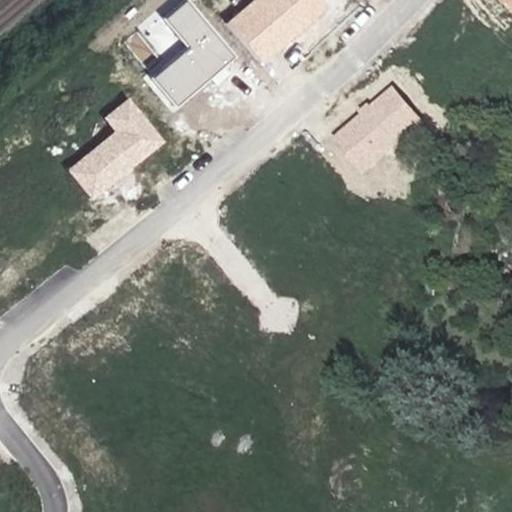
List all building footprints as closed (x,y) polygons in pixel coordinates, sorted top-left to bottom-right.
[(266,66),(329,9),(321,0),(255,0),(227,24),(266,66)] [(511,0),(502,0),(511,9),(511,0)] [(238,58),(188,2),(167,20),(192,49),(155,79),(180,108),(238,58)] [(425,122),(392,83),(332,136),(364,174),(425,122)] [(166,142),(130,97),(104,118),(115,132),(67,171),(93,201),(166,142)]
